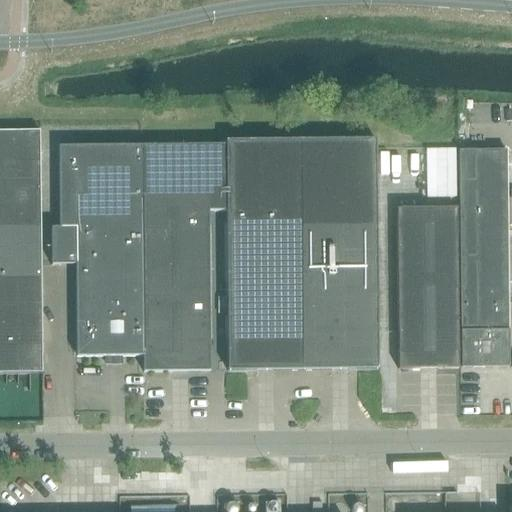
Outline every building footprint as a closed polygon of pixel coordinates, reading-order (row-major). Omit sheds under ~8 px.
[(0,176),(44,176),(44,128),(0,128),(0,176)] [(381,370),(380,321),(379,138),(226,139),(226,147),(227,213),(228,371),(381,370)] [(59,229),(52,230),(53,266),(61,266),(61,265),(76,265),(77,265),(77,358),(111,358),(111,357),(119,357),(119,358),(144,357),(144,321),(147,321),(145,195),(209,194),(210,213),(227,213),(226,147),(140,148),(58,148),(59,229)] [(509,369),(510,321),(510,150),(461,150),(461,321),(461,370),(509,369)] [(0,241),(44,241),(45,231),(44,176),(0,176),(0,241)] [(144,321),(144,357),(144,373),(210,372),(210,321),(209,194),(145,195),(147,321),(144,321)] [(398,208),(398,321),(397,372),(458,371),(458,321),(458,208),(398,208)] [(0,274),(44,274),(44,241),(0,241),(0,274)] [(0,308),(44,310),(44,274),(0,274),(0,308)] [(44,310),(0,308),(0,375),(43,375),(44,310)]
